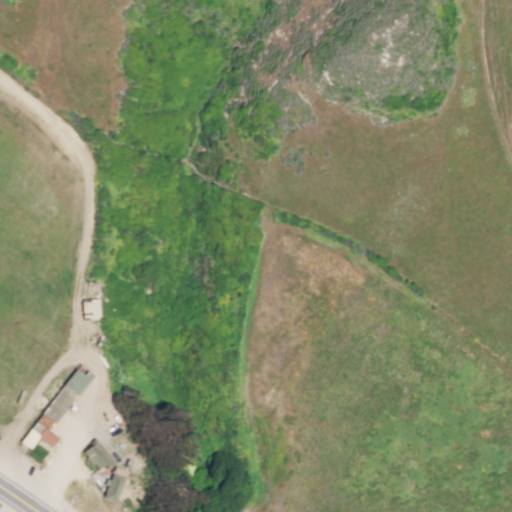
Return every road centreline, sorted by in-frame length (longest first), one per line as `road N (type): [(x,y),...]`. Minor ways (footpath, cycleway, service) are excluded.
road 1 (track): [(511,376),(358,264),(306,233),(274,234),(260,253),(249,297),(247,367),(261,502)]
road 2 (track): [(0,449),(71,349),(89,163),(0,82)]
road 3 (track): [(0,462),(77,511),(261,502),(265,511)]
road 4 (track): [(35,511),(75,456),(77,422),(95,392),(98,368),(71,349)]
road 5 (track): [(253,427),(358,264)]
road 6 (track): [(511,157),(491,102),(482,0)]
